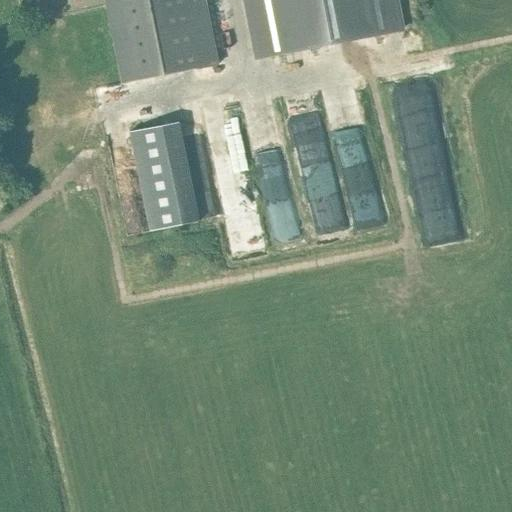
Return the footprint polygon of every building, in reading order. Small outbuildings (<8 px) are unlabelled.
[(218,66),(204,0),(103,0),(120,85),(218,66)] [(245,0),(258,60),(401,31),(394,0),(245,0)] [(462,236),(434,87),(396,94),(424,243),(462,236)] [(244,187),(229,102),(208,106),(222,190),(244,187)] [(149,231),(198,222),(178,122),(129,132),(149,231)] [(324,136),(294,145),(318,235),(349,227),(324,136)]
